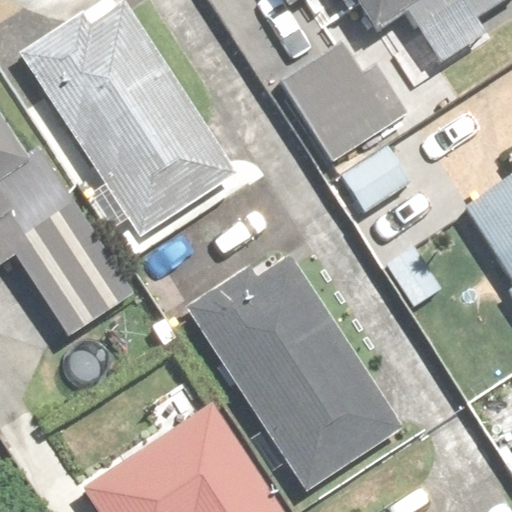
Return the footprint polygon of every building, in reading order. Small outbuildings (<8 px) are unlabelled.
[(456,28),(437,0),(189,0),(234,65),(280,34),(333,112),(456,28)] [(54,30),(0,65),(0,171),(67,273),(170,206),(54,30)] [(276,89),(199,137),(281,264),(357,215),(276,89)] [(408,188),(381,152),(339,185),(366,220),(408,188)] [(511,157),(510,159),(511,162),(511,190),(467,215),(511,297),(511,157)] [(0,250),(14,240),(0,220),(0,385),(1,388),(46,355),(0,293),(0,250)] [(205,282),(108,345),(216,511),(290,511),(336,482),(205,282)] [(511,511),(511,427),(469,455),(506,511),(504,511),(511,511)] [(195,511),(153,444),(44,511),(195,511)]
